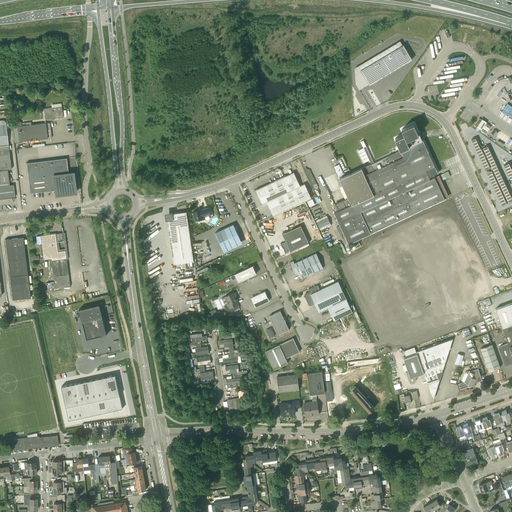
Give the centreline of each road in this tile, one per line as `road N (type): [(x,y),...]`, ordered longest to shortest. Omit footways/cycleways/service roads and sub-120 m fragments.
road 1 (tertiary): [(156,437),(348,431),(436,412)]
road 2 (unclassified): [(414,105),(378,112),(231,182)]
road 3 (unclassified): [(88,9),(88,208)]
road 4 (secondary): [(124,189),(110,7)]
road 5 (secondary): [(98,8),(117,189)]
road 6 (secondary): [(156,437),(128,260)]
road 7 (unclassified): [(414,105),(446,50),(465,48),(480,69),(444,122)]
road 8 (unclassified): [(307,334),(231,182)]
road 9 (unclassified): [(511,262),(444,122)]
road 10 (trunk): [(367,0),(507,21)]
